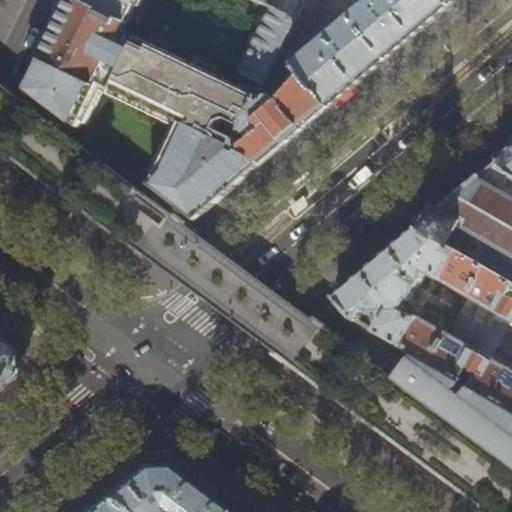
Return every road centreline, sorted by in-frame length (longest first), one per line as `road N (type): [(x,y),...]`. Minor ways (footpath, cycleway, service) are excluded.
road 1 (secondary): [(511,49),(138,363)]
road 2 (secondary): [(338,511),(138,363)]
road 3 (secondary): [(138,363),(0,483)]
road 4 (secondary): [(138,363),(0,260)]
